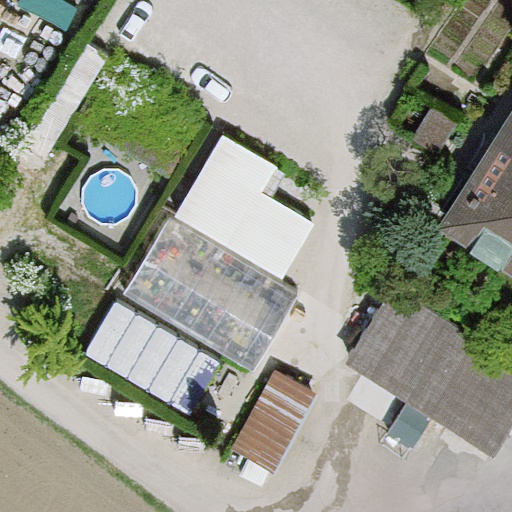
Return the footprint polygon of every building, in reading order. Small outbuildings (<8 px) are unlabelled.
[(274,183),(289,153),(224,119),(134,293),(264,360),(304,283),(289,275),(323,209),(274,183)] [(511,121),(451,217),(511,255),(511,121)] [(511,422),(511,361),(394,285),(349,355),(495,449),(511,422)] [(97,337),(187,396),(218,350),(128,290),(97,337)] [(273,361),(247,444),(293,458),(318,375),(273,361)]
